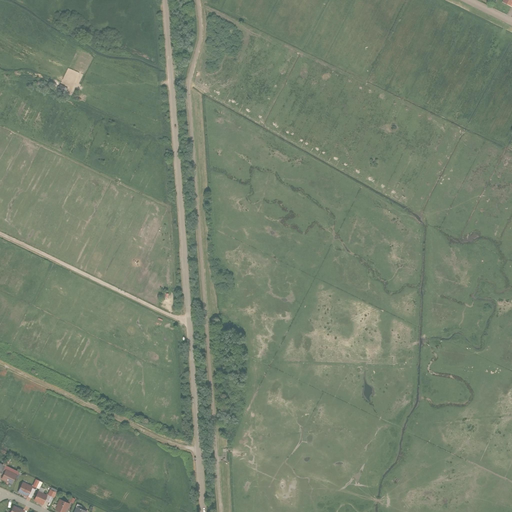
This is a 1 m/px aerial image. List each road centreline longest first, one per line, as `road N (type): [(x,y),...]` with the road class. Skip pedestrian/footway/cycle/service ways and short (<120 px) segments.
road 1 (unclassified): [(203,511),(164,0)]
road 2 (unknown): [(227,452),(215,424),(189,94),(203,33),(197,0)]
road 3 (track): [(0,367),(199,456)]
road 4 (track): [(0,233),(189,320)]
